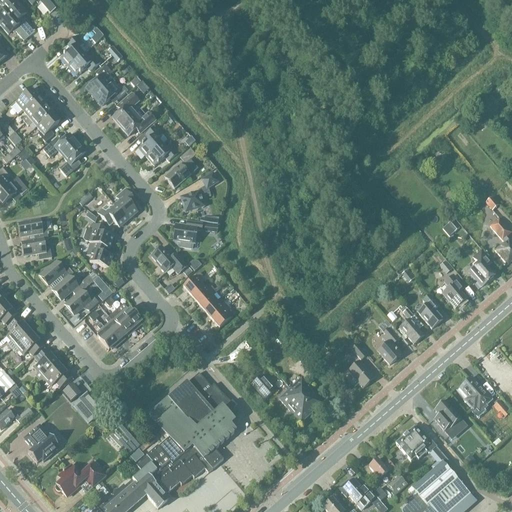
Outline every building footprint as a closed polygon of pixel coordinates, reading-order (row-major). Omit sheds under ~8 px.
[(11,0),(2,8),(5,11),(28,38),(34,33),(25,24),(20,20),(27,14),(14,0),(11,0)] [(26,0),(32,6),(38,1),(49,15),(55,10),(46,0),(26,0)] [(5,11),(0,15),(0,26),(8,36),(14,31),(17,34),(17,35),(23,42),(28,38),(5,11)] [(101,41),(103,38),(96,30),(93,33),(95,36),(91,40),(95,45),(101,41)] [(60,59),(68,69),(83,56),(78,51),(84,46),(77,38),(67,46),(71,51),(60,59)] [(112,48),(107,53),(111,58),(116,54),(112,48)] [(116,54),(111,58),(116,64),(121,59),(116,54)] [(83,56),(68,69),(76,78),(86,69),(90,73),(100,65),(93,56),(87,61),(83,56)] [(99,79),(87,90),(94,99),(110,85),(114,82),(109,77),(112,74),(105,66),(96,74),(99,79)] [(136,79),(131,84),(135,89),(140,84),(136,79)] [(110,85),(94,99),(102,107),(115,96),(119,101),(128,93),(124,88),(121,91),(114,82),(110,85)] [(142,84),(137,89),(143,96),(148,92),(142,84)] [(15,104),(23,112),(38,99),(30,91),(15,104)] [(112,120),(120,129),(135,115),(131,110),(138,103),(131,95),(119,106),(123,110),(112,120)] [(22,120),(25,124),(45,107),(38,99),(23,112),(26,117),(22,120)] [(33,124),(37,128),(52,115),(45,107),(25,124),(28,127),(33,124)] [(135,115),(120,129),(128,138),(139,128),(143,133),(155,122),(148,114),(146,116),(141,111),(135,115)] [(168,114),(164,118),(169,123),(173,119),(168,114)] [(52,115),(37,128),(41,133),(38,136),(45,144),(54,136),(50,132),(59,124),(52,115)] [(3,130),(10,138),(14,134),(7,126),(3,130)] [(139,149),(139,150),(146,159),(161,146),(167,141),(162,136),(155,128),(145,136),(149,141),(139,149)] [(14,134),(10,138),(8,139),(15,148),(21,142),(14,134)] [(58,152),(62,158),(78,145),(70,136),(59,145),(55,141),(43,151),(50,159),(58,152)] [(78,145),(62,158),(67,164),(59,170),(66,178),(78,168),(75,163),(85,154),(78,145)] [(161,146),(146,159),(154,168),(165,159),(168,163),(178,155),(171,147),(166,151),(161,146)] [(8,156),(5,159),(9,163),(12,160),(16,157),(20,154),(17,150),(16,149),(8,156)] [(165,180),(174,191),(189,177),(183,171),(188,166),(187,164),(196,157),(190,150),(180,159),(183,164),(180,167),(165,180)] [(30,158),(24,151),(23,151),(20,154),(16,157),(22,164),(30,158)] [(35,164),(31,159),(27,162),(31,168),(35,164)] [(35,172),(31,167),(26,171),(30,176),(35,172)] [(0,193),(10,185),(6,180),(9,177),(2,169),(0,171),(0,193)] [(198,193),(180,199),(185,214),(204,208),(202,201),(211,197),(208,189),(218,183),(213,175),(201,181),(205,187),(198,192),(198,193)] [(10,185),(0,193),(0,203),(2,206),(11,199),(15,204),(25,195),(17,187),(14,189),(10,185)] [(119,202),(115,206),(128,221),(137,213),(131,206),(136,202),(125,190),(115,198),(119,202)] [(485,205),(491,213),(498,207),(491,200),(485,205)] [(102,210),(97,214),(108,226),(113,222),(118,229),(125,223),(128,221),(115,206),(112,208),(106,206),(102,210)] [(40,221),(20,225),(22,238),(35,236),(36,242),(43,240),(43,241),(48,240),(45,221),(40,221)] [(452,221),(442,230),(449,238),(459,229),(452,221)] [(503,245),(498,249),(494,253),(506,266),(511,260),(511,245),(506,238),(511,234),(499,221),(489,229),(503,245)] [(179,249),(192,251),(195,230),(201,231),(201,225),(188,223),(187,229),(177,228),(175,242),(180,242),(179,249)] [(90,244),(106,249),(109,251),(113,239),(105,236),(106,230),(91,225),(89,230),(89,229),(86,230),(83,240),(85,242),(90,244)] [(205,226),(204,233),(216,235),(217,228),(205,226)] [(43,240),(36,242),(23,244),(25,257),(38,255),(39,261),(52,259),(50,247),(45,248),(43,241),(43,240)] [(70,240),(63,242),(67,254),(73,252),(70,240)] [(106,249),(90,244),(86,256),(91,258),(89,263),(108,270),(112,258),(104,255),(106,249)] [(151,258),(165,274),(172,269),(178,276),(187,268),(176,255),(171,259),(162,248),(151,258)] [(75,251),(70,255),(74,260),(79,256),(75,251)] [(484,269),(489,265),(480,254),(472,260),(477,266),(468,273),(481,288),(486,284),(488,284),(488,282),(492,279),(484,269)] [(56,263),(41,277),(49,287),(59,278),(63,283),(69,277),(69,278),(73,275),(65,266),(61,269),(56,263)] [(194,273),(201,267),(197,263),(192,263),(188,266),(194,273)] [(445,263),(439,268),(446,276),(451,271),(445,263)] [(189,270),(183,275),(186,279),(192,274),(189,270)] [(403,276),(409,284),(414,279),(407,272),(403,276)] [(63,283),(53,291),(62,301),(72,293),(76,297),(82,292),(94,282),(98,278),(94,273),(89,277),(81,284),(78,280),(74,283),(69,278),(69,277),(63,283)] [(183,288),(190,297),(203,286),(199,280),(202,277),(199,274),(183,288)] [(462,287),(456,279),(454,277),(445,284),(449,289),(443,295),(455,310),(466,301),(460,294),(457,291),(462,287)] [(190,297),(198,305),(214,291),(211,288),(208,291),(203,286),(190,297)] [(107,288),(101,293),(107,299),(112,295),(107,288)] [(198,305),(205,313),(217,302),(213,297),(216,294),(214,291),(198,305)] [(82,292),(76,297),(66,306),(75,316),(85,307),(89,312),(99,304),(91,295),(87,298),(82,292)] [(430,296),(423,302),(426,306),(418,313),(432,330),(442,321),(434,311),(439,307),(430,296)] [(3,302),(0,304),(0,320),(1,320),(5,325),(17,315),(12,309),(11,311),(3,302)] [(205,313),(212,321),(228,307),(225,304),(222,307),(217,302),(205,313)] [(120,307),(116,311),(135,332),(139,328),(137,326),(142,323),(130,309),(128,310),(127,309),(124,312),(120,307)] [(228,307),(212,321),(219,330),(232,319),(227,313),(230,310),(228,307)] [(403,314),(409,321),(410,321),(413,318),(407,310),(403,314)] [(116,311),(108,318),(125,337),(129,334),(131,335),(135,332),(116,311)] [(8,345),(12,349),(31,334),(23,325),(24,323),(20,318),(8,329),(12,333),(7,337),(11,342),(8,345)] [(108,325),(104,329),(118,346),(122,342),(121,341),(125,337),(108,318),(105,321),(108,325)] [(399,329),(396,332),(400,338),(404,335),(407,339),(413,345),(412,346),(413,346),(423,337),(424,337),(423,336),(410,321),(409,321),(399,329)] [(118,346),(104,329),(100,325),(97,328),(100,332),(97,335),(98,336),(97,338),(109,351),(113,348),(114,349),(118,346)] [(392,328),(388,331),(397,342),(401,339),(400,338),(396,332),(392,328)] [(397,342),(388,331),(383,335),(385,338),(382,340),(387,345),(377,354),(389,367),(400,358),(391,347),(397,342)] [(31,334),(12,349),(17,354),(20,352),(24,356),(28,352),(32,357),(44,347),(40,341),(38,343),(31,334)] [(6,345),(1,349),(5,354),(10,350),(6,345)] [(356,347),(351,351),(360,362),(365,357),(360,352),(356,347)] [(36,376),(40,381),(58,365),(50,356),(52,355),(47,350),(35,360),(39,365),(35,369),(39,374),(36,376)] [(373,380),(359,363),(347,373),(362,390),(373,380)] [(58,365),(40,381),(44,386),(47,383),(51,388),(56,384),(60,389),(72,378),(67,373),(66,374),(58,365)] [(0,375),(0,388),(5,394),(6,395),(15,387),(2,373),(0,375)] [(96,510),(94,511),(126,511),(145,496),(158,511),(168,502),(164,498),(168,494),(179,485),(181,487),(191,478),(193,480),(204,471),(208,475),(211,472),(221,463),(223,461),(222,460),(214,451),(221,445),(229,438),(235,433),(229,426),(238,418),(231,409),(234,407),(221,394),(214,386),(211,388),(199,375),(188,384),(187,383),(183,387),(168,399),(167,398),(151,412),(152,413),(149,415),(169,439),(158,448),(157,447),(146,457),(147,458),(136,467),(141,473),(124,487),(123,486),(112,496),(113,497),(102,506),(101,506),(101,507),(96,511),(96,510)] [(251,386),(264,401),(275,392),(261,376),(251,386)] [(458,389),(455,392),(464,401),(473,411),(471,413),(476,418),(488,408),(487,406),(491,402),(470,378),(458,389)] [(301,379),(289,389),(312,414),(323,403),(301,379)] [(20,388),(18,390),(23,396),(28,392),(23,386),(20,388)] [(312,414),(289,389),(278,399),(300,424),(312,414)] [(87,393),(78,401),(93,420),(103,412),(87,393)] [(438,416),(432,421),(433,422),(433,421),(443,432),(442,433),(443,434),(444,433),(451,441),(456,437),(450,430),(461,421),(460,420),(459,420),(456,416),(444,403),(444,402),(433,412),(434,412),(438,416)] [(498,402),(493,407),(499,413),(500,412),(504,409),(498,402)] [(0,417),(0,431),(14,419),(15,421),(20,427),(32,416),(27,410),(18,418),(10,410),(8,412),(7,411),(0,417)] [(33,449),(28,454),(37,465),(41,461),(43,463),(59,450),(57,447),(58,447),(49,436),(48,437),(39,427),(23,440),(30,448),(31,447),(33,449)] [(118,429),(112,435),(123,447),(131,455),(137,450),(118,429)] [(403,438),(402,437),(402,438),(395,445),(410,462),(424,450),(429,456),(436,450),(437,448),(429,439),(425,443),(413,429),(406,435),(405,434),(405,435),(405,436),(403,438)] [(151,439),(138,450),(142,455),(155,444),(151,439)] [(436,450),(432,453),(442,463),(446,469),(450,466),(436,450)] [(130,458),(135,464),(143,457),(137,451),(130,458)] [(471,456),(465,461),(471,468),(477,463),(471,456)] [(386,460),(387,462),(382,466),(376,461),(368,468),(378,480),(387,473),(387,472),(392,468),(394,469),(386,459),(386,460)] [(78,476),(79,477),(76,479),(67,469),(64,472),(63,471),(62,472),(63,473),(60,476),(63,480),(56,486),(55,487),(55,488),(54,489),(54,490),(54,491),(55,492),(56,493),(56,494),(57,494),(58,494),(59,494),(61,494),(62,493),(65,497),(66,497),(67,498),(68,498),(69,497),(87,481),(94,489),(94,488),(98,485),(106,478),(93,463),(78,476)] [(407,507),(402,511),(401,511),(463,511),(475,502),(469,495),(456,479),(446,469),(442,463),(433,471),(408,493),(413,499),(406,505),(407,507)] [(393,492),(391,494),(394,498),(408,486),(400,477),(389,487),(393,492)] [(349,481),(338,490),(340,492),(347,499),(349,497),(362,511),(376,499),(373,495),(364,485),(361,488),(354,480),(352,482),(351,480),(349,482),(349,481)] [(380,489),(373,495),(376,499),(380,503),(387,497),(380,489)] [(88,500),(95,508),(102,501),(95,493),(88,500)] [(341,511),(331,500),(322,508),(325,511),(341,511)]
